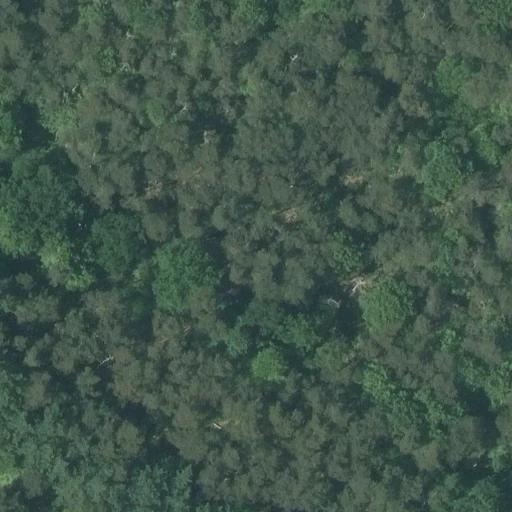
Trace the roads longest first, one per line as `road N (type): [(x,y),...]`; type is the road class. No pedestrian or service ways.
road 1 (track): [(339,326),(91,190),(0,178)]
road 2 (unknown): [(511,411),(356,351),(339,326)]
